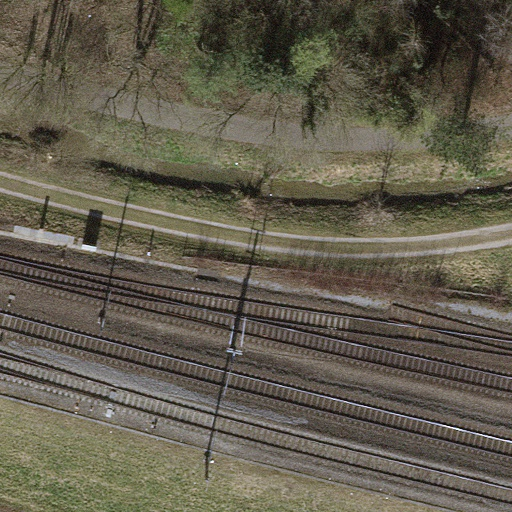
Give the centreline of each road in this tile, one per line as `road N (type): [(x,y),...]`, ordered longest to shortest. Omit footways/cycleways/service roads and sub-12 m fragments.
road 1 (track): [(511,234),(448,246),(302,247),(115,213),(0,179)]
road 2 (track): [(0,71),(91,100),(281,136),(431,140),(511,127)]
